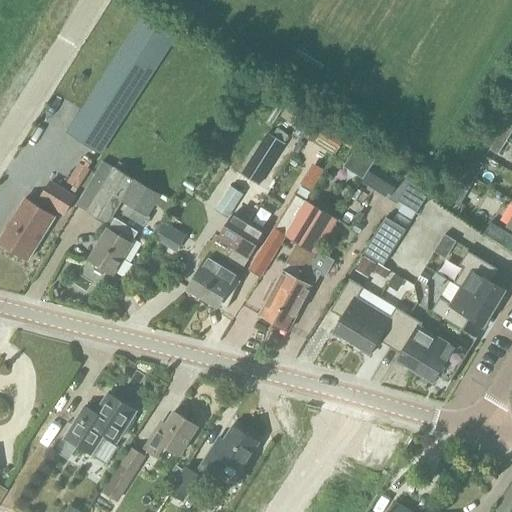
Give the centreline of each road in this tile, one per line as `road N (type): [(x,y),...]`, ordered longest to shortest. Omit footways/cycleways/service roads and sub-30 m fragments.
road 1 (tertiary): [(359,397),(0,307)]
road 2 (residential): [(359,397),(286,511)]
road 3 (tertiary): [(480,427),(359,397)]
